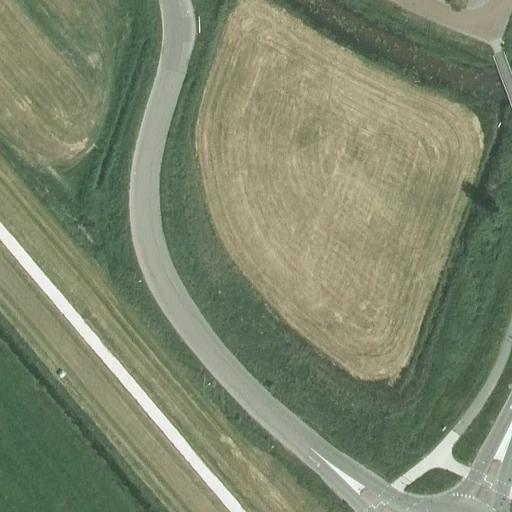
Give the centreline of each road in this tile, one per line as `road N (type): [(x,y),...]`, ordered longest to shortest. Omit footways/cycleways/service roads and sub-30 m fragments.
road 1 (unclassified): [(253,398),(196,333),(149,252),(145,169),(178,42),(176,0)]
road 2 (tertiary): [(385,511),(253,398)]
